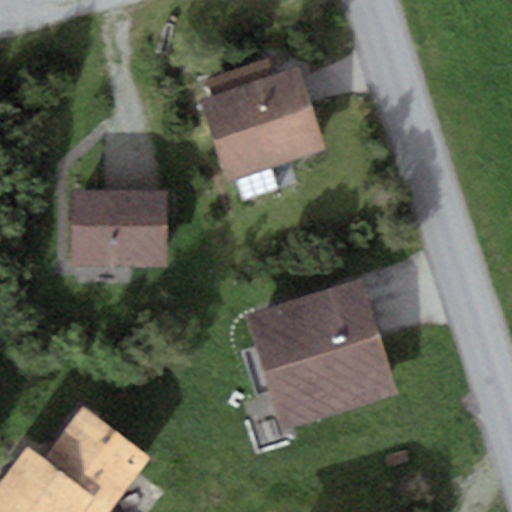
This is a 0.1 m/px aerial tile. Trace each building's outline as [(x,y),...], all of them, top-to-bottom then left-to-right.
[(199,104),(227,183),(326,148),(298,69),(199,104)] [(168,191),(72,190),(71,266),(167,267),(168,191)] [(394,396),(358,282),(245,318),(281,431),(394,396)] [(83,406),(43,459),(94,498),(82,511),(108,511),(151,458),(83,406)] [(0,511),(82,511),(94,498),(43,459),(29,448),(0,485),(0,511)]
